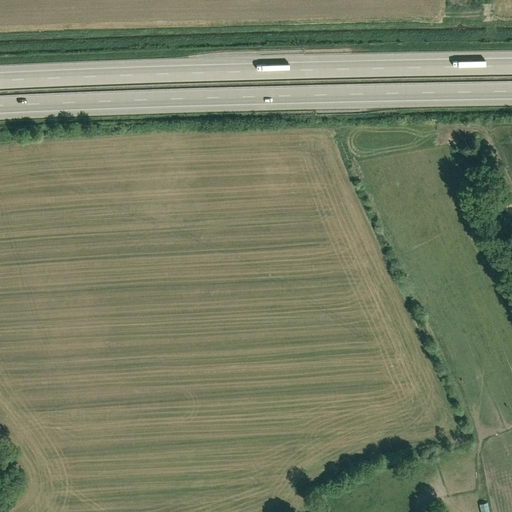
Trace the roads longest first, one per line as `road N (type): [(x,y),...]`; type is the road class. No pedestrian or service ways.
road 1 (motorway): [(0,107),(511,91)]
road 2 (motorway): [(511,64),(0,78)]
